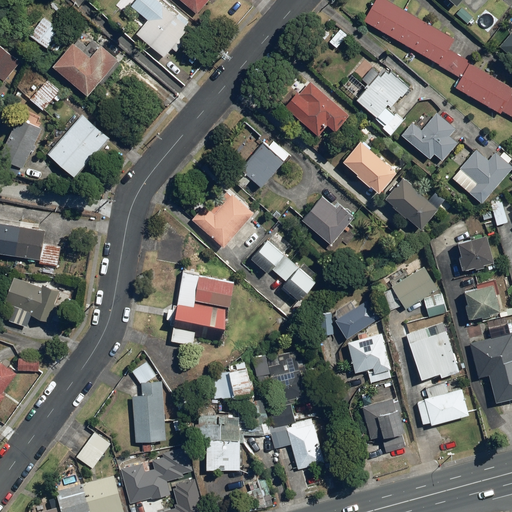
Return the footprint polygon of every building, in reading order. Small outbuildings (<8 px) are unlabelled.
[(164,0),(136,0),(133,3),(150,19),(139,30),(166,56),(176,46),(179,49),(186,41),(181,36),(191,25),(164,0)] [(184,0),(199,12),(209,0),(184,0)] [(385,0),(375,0),(362,23),(458,78),(453,87),(501,114),(501,112),(511,118),(511,97),(509,95),(511,89),(511,87),(447,50),(453,39),(385,0)] [(442,0),(452,8),(459,0),(442,0)] [(47,14),(32,33),(57,53),(72,34),(47,14)] [(511,30),(498,47),(511,60),(511,30)] [(0,72),(7,78),(24,59),(0,38),(0,72)] [(81,38),(58,64),(94,93),(124,56),(107,42),(98,52),(81,38)] [(367,86),(353,103),(392,132),(401,120),(388,110),(398,97),(400,99),(407,89),(388,74),(386,76),(382,73),(379,77),(370,71),(362,82),(367,86)] [(33,97),(46,109),(56,98),(60,101),(68,93),(52,77),(33,97)] [(314,137),(324,126),(332,132),(346,117),(309,81),(297,93),(283,107),(314,137)] [(114,137),(86,110),(49,150),(77,176),(114,137)] [(48,125),(21,113),(1,160),(27,171),(48,125)] [(410,122),(398,136),(427,161),(432,155),(440,161),(456,142),(449,136),(454,129),(434,113),(419,130),(410,122)] [(243,190),(250,181),(261,189),(289,154),(272,141),(266,149),(258,143),(230,179),(243,190)] [(358,142),(338,163),(372,194),(391,173),(358,142)] [(473,150),(450,180),(480,204),(510,167),(493,153),(486,161),(473,150)] [(427,200),(399,179),(382,200),(420,231),(444,200),(434,191),(427,200)] [(218,187),(191,219),(221,244),(248,212),(218,187)] [(320,195),(300,220),(330,248),(356,215),(340,202),(336,207),(320,195)] [(500,200),(488,203),(494,226),(506,222),(500,200)] [(0,249),(42,256),(41,262),(60,266),(67,227),(0,215),(0,249)] [(275,231),(248,258),(264,274),(291,247),(275,231)] [(484,236),(451,244),(458,270),(490,262),(484,236)] [(303,262),(279,287),(295,302),(319,277),(303,262)] [(420,269),(389,289),(403,310),(434,290),(420,269)] [(64,288),(19,272),(10,299),(17,301),(11,317),(30,324),(34,311),(54,318),(64,288)] [(192,345),(193,330),(200,330),(199,336),(220,338),(223,307),(227,307),(229,280),(195,277),(179,276),(176,311),(167,310),(166,325),(170,325),(168,343),(192,345)] [(492,289),(461,294),(466,322),(497,316),(492,289)] [(440,294),(420,301),(426,319),(446,312),(440,294)] [(369,302),(335,320),(344,338),(379,319),(369,302)] [(332,311),(319,312),(319,335),(333,335),(332,311)] [(423,327),(404,334),(417,381),(436,376),(437,379),(458,373),(445,330),(426,336),(423,327)] [(511,338),(511,332),(468,343),(474,377),(486,375),(487,383),(495,382),(498,398),(511,395),(511,338)] [(384,335),(345,343),(352,374),(367,370),(370,381),(394,375),(384,335)] [(302,348),(271,355),(273,376),(268,377),(271,403),(279,402),(280,407),(269,408),(271,425),(295,422),(292,404),(304,402),(301,382),(306,381),(302,348)] [(42,355),(23,355),(23,367),(42,367),(42,355)] [(0,405),(9,394),(6,392),(21,372),(3,357),(0,360),(0,405)] [(265,358),(253,358),(253,377),(265,377),(265,358)] [(138,397),(132,397),(134,443),(162,441),(160,381),(146,382),(155,375),(146,362),(133,374),(137,384),(138,397)] [(216,373),(218,396),(231,395),(231,397),(244,396),(241,363),(234,363),(235,371),(216,373)] [(429,397),(415,402),(424,425),(431,422),(433,428),(469,415),(459,388),(447,393),(442,380),(425,386),(429,397)] [(405,447),(391,397),(362,408),(371,442),(382,439),(386,453),(405,447)] [(238,472),(238,417),(191,417),(191,440),(203,440),(203,472),(238,472)] [(313,420),(272,427),(276,447),(289,444),(290,451),(281,453),(285,470),(322,462),(313,420)] [(93,431),(73,456),(90,470),(110,445),(93,431)] [(165,489),(186,472),(169,453),(134,483),(151,503),(154,501),(161,509),(173,499),(165,489)] [(138,458),(123,460),(125,478),(141,476),(138,458)] [(60,507),(42,511),(125,511),(115,474),(77,485),(78,488),(56,494),(60,507)] [(268,498),(262,478),(249,482),(255,502),(268,498)]
